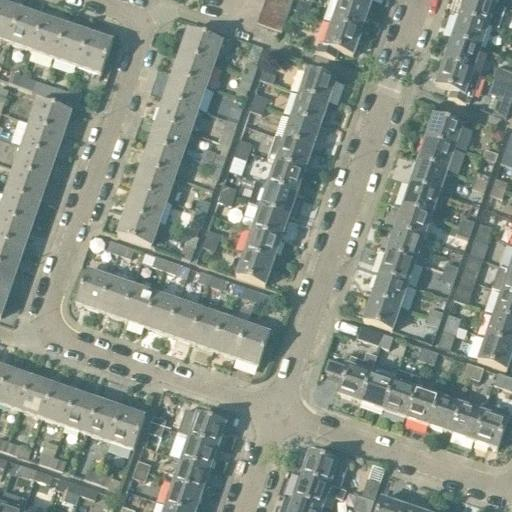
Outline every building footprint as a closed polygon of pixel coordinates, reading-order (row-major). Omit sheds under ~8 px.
[(289,13),(293,2),(287,0),(266,0),(265,5),(289,13)] [(368,15),(372,0),(340,0),(339,5),(368,15)] [(504,11),(496,8),(472,0),(465,0),(459,21),(488,31),(497,34),(504,11)] [(472,0),(496,8),(498,0),(472,0)] [(285,24),(289,13),(265,5),(261,16),(285,24)] [(360,37),(368,15),(339,5),(331,27),(360,37)] [(305,18),(308,10),(298,6),(295,15),(305,18)] [(0,44),(9,48),(21,15),(0,7),(0,44)] [(32,56),(43,22),(21,15),(9,48),(32,56)] [(302,27),(305,18),(295,15),(292,24),(302,27)] [(281,36),(285,24),(261,16),(257,28),(281,36)] [(480,53),(488,31),(459,21),(451,43),(480,53)] [(55,64),(66,30),(43,22),(32,56),(55,64)] [(353,60),(360,37),(331,27),(324,50),(319,49),(315,59),(333,66),(337,55),(353,60)] [(77,72),(89,38),(66,30),(55,64),(77,72)] [(214,68),(222,45),(188,33),(180,56),(214,68)] [(100,80),(112,46),(89,38),(77,72),(100,80)] [(473,76),(480,53),(451,43),(443,66),(473,76)] [(253,81),(261,58),(252,55),(244,78),(253,81)] [(206,91),(214,68),(180,56),(172,79),(206,91)] [(465,98),(473,76),(443,66),(435,88),(465,98)] [(307,75),(298,98),(327,108),(335,85),(320,79),(322,73),(311,69),(308,75),(307,75)] [(20,90),(24,78),(12,74),(8,86),(20,90)] [(269,88),(272,80),(263,77),(260,85),(269,88)] [(43,98),(47,86),(24,78),(20,90),(43,98)] [(245,104),(253,81),(244,78),(236,101),(245,104)] [(511,89),(511,80),(505,78),(502,86),(511,89)] [(198,114),(206,91),(172,79),(164,102),(198,114)] [(66,106),(70,94),(47,86),(43,98),(66,106)] [(511,99),(511,89),(502,86),(499,95),(511,99)] [(0,117),(1,118),(9,95),(0,91),(0,117)] [(78,110),(82,98),(70,94),(66,106),(78,110)] [(319,131),(327,108),(298,98),(291,121),(319,131)] [(261,111),(264,102),(255,99),(252,108),(261,111)] [(190,137),(198,114),(164,102),(156,125),(190,137)] [(63,139),(71,116),(38,104),(29,128),(63,139)] [(258,119),(261,111),(252,108),(249,116),(258,119)] [(237,127),(241,115),(232,112),(228,124),(237,127)] [(455,152),(463,129),(434,119),(426,142),(455,152)] [(312,154),(319,131),(291,121),(283,144),(312,154)] [(233,139),(237,127),(228,124),(224,136),(233,139)] [(182,159),(190,137),(156,125),(149,147),(182,159)] [(55,162),(63,139),(29,128),(22,150),(55,162)] [(511,171),(511,138),(501,168),(511,171)] [(447,175),(455,152),(426,142),(418,165),(447,175)] [(246,156),(249,148),(239,144),(236,153),(246,156)] [(304,177),(312,154),(283,144),(275,167),(304,177)] [(175,182),(182,159),(149,147),(141,170),(175,182)] [(47,185),(55,162),(22,150),(14,173),(47,185)] [(243,165),(246,156),(236,153),(233,162),(243,165)] [(495,166),(498,158),(485,154),(483,162),(495,166)] [(221,172),(225,160),(217,157),(212,169),(221,172)] [(439,198),(447,175),(418,165),(410,188),(439,198)] [(296,199),(304,177),(275,167),(267,189),(296,199)] [(217,184),(221,172),(212,169),(208,181),(217,184)] [(167,204),(175,182),(141,170),(133,192),(167,204)] [(39,208),(47,185),(14,173),(6,196),(39,208)] [(487,189),(490,181),(478,176),(475,184),(487,189)] [(505,195),(508,187),(496,183),(493,191),(505,195)] [(484,197),(487,189),(475,184),(472,193),(484,197)] [(256,185),(248,208),(259,212),(288,222),(296,199),(267,189),(256,185)] [(431,221),(439,198),(410,188),(402,211),(431,221)] [(230,202),(233,194),(223,190),(220,198),(230,202)] [(502,203),(505,195),(493,191),(490,199),(502,203)] [(159,227),(167,204),(133,192),(125,215),(159,227)] [(0,219),(31,230),(39,208),(6,196),(0,212),(0,219)] [(227,211),(230,202),(220,198),(217,207),(227,211)] [(205,217),(210,205),(201,202),(197,214),(205,217)] [(423,243),(431,221),(402,211),(394,233),(423,243)] [(280,244),(288,222),(259,212),(251,234),(280,244)] [(201,230),(205,217),(197,214),(192,226),(201,230)] [(151,250),(159,227),(125,215),(117,239),(151,250)] [(0,244),(24,253),(31,230),(0,219),(0,244)] [(471,234),(474,226),(462,221),(459,230),(471,234)] [(489,241),(492,232),(480,228),(477,236),(489,241)] [(468,242),(471,234),(459,230),(456,238),(468,242)] [(415,266),(423,243),(394,233),(386,256),(415,266)] [(273,267),(280,244),(251,234),(244,257),(273,267)] [(215,247),(217,239),(208,235),(205,243),(215,247)] [(487,249),(489,241),(477,236),(474,245),(487,249)] [(189,264),(197,240),(189,237),(181,261),(189,264)] [(212,256),(215,247),(205,243),(202,252),(212,256)] [(0,270),(16,276),(24,253),(0,244),(0,270)] [(119,257),(122,249),(110,244),(106,253),(119,257)] [(131,262),(134,253),(122,249),(119,257),(131,262)] [(408,288),(415,266),(386,256),(379,278),(408,288)] [(265,290),(273,267),(244,257),(236,280),(265,290)] [(164,273),(168,265),(155,261),(152,269),(164,273)] [(187,281),(190,273),(168,265),(164,273),(187,281)] [(455,279),(458,271),(446,267),(443,275),(455,279)] [(0,295),(8,298),(16,276),(0,270),(0,295)] [(474,286),(477,277),(464,273),(461,281),(474,286)] [(511,298),(511,273),(509,273),(501,295),(511,298)] [(98,316),(110,282),(87,274),(76,308),(98,316)] [(452,288),(455,279),(443,275),(441,284),(452,288)] [(209,289),(213,281),(200,276),(197,285),(209,289)] [(413,290),(408,288),(379,278),(371,301),(400,311),(405,313),(413,290)] [(222,293),(225,285),(213,281),(209,289),(222,293)] [(471,294),(474,286),(461,281),(458,290),(471,294)] [(121,323),(133,290),(110,282),(98,316),(121,323)] [(144,331),(156,298),(133,290),(121,323),(144,331)] [(255,305),(258,296),(246,292),(243,301),(255,305)] [(511,324),(511,298),(501,295),(493,318),(511,324)] [(267,309),(270,301),(258,296),(255,305),(267,309)] [(167,339),(179,306),(156,298),(144,331),(167,339)] [(392,335),(400,311),(371,301),(363,325),(392,335)] [(190,347),(201,314),(179,306),(167,339),(190,347)] [(439,325),(443,317),(430,312),(427,321),(439,325)] [(212,355),(224,321),(201,314),(190,347),(212,355)] [(511,350),(511,324),(493,318),(485,341),(511,350)] [(458,332),(461,323),(448,319),(445,327),(458,332)] [(235,363),(246,329),(224,321),(212,355),(235,363)] [(437,333),(439,325),(427,321),(424,329),(437,333)] [(455,340),(458,332),(445,327),(442,336),(455,340)] [(258,371),(270,337),(246,329),(235,363),(258,371)] [(380,351),(384,338),(361,330),(357,343),(380,351)] [(388,353),(392,341),(384,338),(380,351),(388,353)] [(506,374),(511,356),(511,350),(485,341),(477,364),(506,374)] [(425,366),(429,354),(420,351),(416,363),(425,366)] [(432,369),(436,356),(429,354),(425,366),(432,369)] [(360,406),(370,377),(376,361),(366,357),(363,365),(350,360),(337,398),(360,406)] [(470,382),(475,370),(467,367),(462,379),(470,382)] [(0,396),(8,374),(0,370),(0,396)] [(478,385),(483,372),(475,370),(470,382),(478,385)] [(0,408),(19,415),(31,381),(8,374),(0,396),(0,408)] [(383,414),(393,385),(370,377),(360,406),(383,414)] [(511,396),(511,382),(497,378),(493,390),(511,396)] [(42,423),(53,389),(31,381),(19,415),(42,423)] [(406,422),(416,393),(393,385),(383,414),(406,422)] [(64,430),(76,397),(53,389),(42,423),(64,430)] [(428,430),(438,401),(416,393),(406,422),(428,430)] [(87,438),(98,405),(76,397),(64,430),(87,438)] [(451,438),(461,409),(438,401),(428,430),(451,438)] [(110,446),(122,413),(98,405),(87,438),(110,446)] [(497,453),(507,424),(510,416),(486,408),(484,416),(474,446),(497,453)] [(484,416),(461,409),(451,438),(474,446),(484,416)] [(133,454),(145,421),(122,413),(110,446),(133,454)] [(217,452),(226,428),(197,418),(189,441),(217,452)] [(163,432),(166,424),(153,420),(150,428),(163,432)] [(161,441),(163,432),(150,428),(147,436),(161,441)] [(210,474),(217,452),(189,441),(181,464),(210,474)] [(0,453),(5,456),(8,446),(0,443),(0,453)] [(16,460),(20,450),(8,446),(5,456),(16,460)] [(339,493),(348,470),(309,456),(301,480),(339,493)] [(50,471),(53,462),(42,458),(39,467),(50,471)] [(61,475),(65,466),(53,462),(50,471),(61,475)] [(202,497),(210,474),(181,464),(173,487),(202,497)] [(148,478),(150,469),(137,465),(135,473),(148,478)] [(34,483),(37,475),(21,469),(18,478),(34,483)] [(145,486),(148,478),(135,473),(132,481),(145,486)] [(96,487),(99,478),(88,474),(85,483),(96,487)] [(49,488),(52,480),(37,475),(34,483),(49,488)] [(107,491),(111,482),(99,478),(96,487),(107,491)] [(346,496),(339,493),(301,480),(293,503),(319,511),(322,511),(326,500),(342,505),(346,496)] [(79,499),(82,490),(67,485),(64,493),(79,499)] [(172,511),(196,511),(202,497),(173,487),(165,509),(172,511)] [(94,504),(97,495),(82,490),(79,499),(94,504)] [(403,511),(404,510),(381,502),(377,511),(403,511)] [(319,511),(293,503),(289,511),(319,511)]
